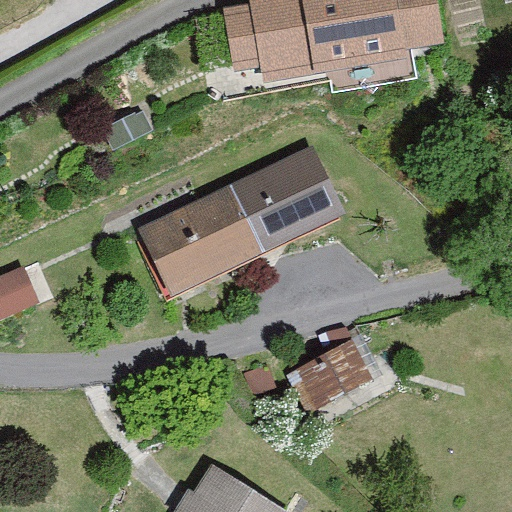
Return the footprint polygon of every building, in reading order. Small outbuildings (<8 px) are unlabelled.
[(250,0),(252,8),(225,13),(235,76),(261,72),(264,90),(407,66),(405,56),(446,50),(437,0),(250,0)] [(171,305),(265,261),(346,223),(313,151),(231,189),(137,233),(171,305)] [(0,324),(41,306),(25,270),(0,280),(0,324)] [(293,376),(315,417),(384,381),(362,339),(293,376)] [(276,394),(269,367),(246,374),(254,400),(276,394)] [(280,511),(211,469),(183,511),(280,511)]
